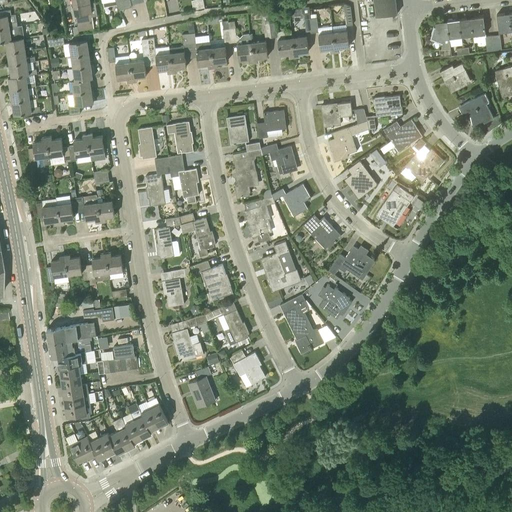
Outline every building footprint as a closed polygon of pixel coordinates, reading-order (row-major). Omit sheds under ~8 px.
[(116,0),(120,9),(132,6),(132,4),(130,0),(116,0)] [(395,0),(373,0),(376,15),(398,13),(395,0)] [(91,3),(74,6),(79,31),(94,28),(92,16),(97,15),(95,2),(91,3)] [(351,6),(344,3),(346,25),(353,24),(351,6)] [(271,37),(270,23),(269,11),(263,11),(266,37),(271,37)] [(511,31),(509,13),(497,14),(499,32),(511,31)] [(9,15),(0,16),(0,29),(11,27),(18,26),(17,21),(10,22),(9,15)] [(471,17),(473,35),(485,34),(483,16),(471,17)] [(473,35),(471,17),(459,19),(461,37),(473,35)] [(447,20),(450,38),(461,37),(459,19),(447,20)] [(450,38),(447,20),(435,22),(437,40),(450,38)] [(243,35),(241,37),(240,38),(236,34),(234,21),(228,21),(229,28),(231,42),(237,41),(239,60),(248,59),(249,62),(254,62),(251,42),(250,34),(243,35)] [(277,22),(270,23),(271,37),(278,36),(277,22)] [(331,52),(336,52),(333,32),(333,25),(318,27),(318,31),(319,34),(321,50),(330,49),(331,52)] [(24,32),(12,33),(11,27),(0,29),(0,41),(6,41),(25,38),(24,32)] [(290,57),(295,56),(292,37),(291,29),(284,30),(285,38),(278,39),(280,55),(289,54),(290,57)] [(333,32),(336,52),(341,51),(340,47),(349,46),(347,30),(333,32)] [(188,34),(190,50),(197,49),(199,65),(208,64),(208,68),(213,67),(211,47),(210,41),(196,43),(195,33),(188,34)] [(500,34),(493,35),(495,50),(502,49),(500,34)] [(292,37),(295,56),(300,56),(300,52),(309,51),(307,35),(292,37)] [(495,50),(493,35),(485,36),(487,51),(495,50)] [(50,46),(65,43),(64,37),(48,39),(50,46)] [(8,53),(26,50),(26,45),(25,38),(6,41),(8,53)] [(130,62),(132,81),(138,80),(137,77),(146,76),(145,67),(151,66),(147,38),(142,39),(144,60),(130,62)] [(147,38),(151,66),(157,65),(158,70),(167,69),(168,73),(173,72),(170,52),(169,46),(155,47),(154,38),(147,38)] [(70,43),(72,55),(89,53),(87,40),(70,43)] [(251,42),(254,62),(259,61),(259,57),(268,56),(266,40),(251,42)] [(211,47),(213,67),(218,66),(218,63),(227,61),(225,46),(211,47)] [(114,47),(107,48),(109,62),(116,62),(114,47)] [(440,57),(452,56),(451,48),(440,49),(440,57)] [(26,50),(8,53),(9,65),(28,62),(36,61),(35,56),(28,57),(26,50)] [(186,67),(185,51),(170,52),(173,72),(178,71),(177,68),(186,67)] [(89,53),(72,55),(73,68),(91,65),(89,53)] [(52,66),(56,65),(56,61),(60,61),(60,57),(51,58),(52,66)] [(41,68),(29,70),(28,62),(9,65),(11,77),(27,75),(37,73),(41,72),(41,68)] [(127,82),(132,81),(130,62),(116,63),(118,79),(127,78),(127,82)] [(452,64),(440,70),(444,79),(446,79),(452,91),(467,84),(465,79),(469,77),(462,62),(454,66),(452,64)] [(73,68),(75,80),(90,78),(93,77),(91,65),(73,68)] [(511,65),(495,70),(498,81),(499,81),(503,94),(511,91),(511,65)] [(10,90),(29,87),(37,86),(36,81),(28,82),(27,75),(11,77),(9,78),(10,90)] [(90,78),(75,80),(72,80),(74,92),(92,90),(90,78)] [(53,91),(60,90),(59,82),(52,83),(53,91)] [(29,87),(10,90),(12,102),(31,99),(39,98),(38,93),(30,94),(29,87)] [(92,90),(74,92),(76,105),(69,106),(70,114),(81,113),(80,105),(94,102),(92,90)] [(485,92),(459,105),(463,114),(467,112),(473,126),(484,121),(485,122),(494,118),(486,102),(489,101),(485,92)] [(400,94),(372,98),(373,104),(375,104),(376,116),(403,113),(402,105),(401,105),(400,94)] [(53,112),(51,98),(44,99),(46,113),(53,112)] [(31,99),(12,102),(14,115),(32,112),(32,111),(41,110),(40,106),(32,107),(31,99)] [(350,101),(322,104),(324,126),(341,124),(340,116),(352,114),(350,101)] [(266,123),(258,124),(259,138),(268,137),(267,131),(287,128),(284,109),(266,112),(266,111),(264,112),(264,115),(265,115),(266,123)] [(245,114),(227,117),(228,127),(231,127),(233,143),(249,141),(245,114)] [(367,120),(369,128),(370,128),(372,128),(375,128),(376,127),(374,115),(366,116),(367,120)] [(397,120),(384,129),(398,150),(411,142),(410,140),(421,133),(411,118),(400,126),(397,120)] [(369,128),(367,120),(333,132),(335,138),(329,140),(335,160),(349,156),(348,153),(357,150),(352,134),(369,128)] [(189,121),(167,124),(168,132),(175,132),(178,153),(194,151),(189,121)] [(152,126),(138,128),(140,143),(138,143),(140,152),(142,152),(143,158),(157,156),(152,126)] [(88,134),(91,154),(105,151),(102,136),(93,137),(93,133),(88,134)] [(69,146),(71,161),(77,160),(77,156),(91,154),(88,134),(82,135),(83,139),(74,140),(75,145),(69,146)] [(51,163),(71,161),(69,146),(63,147),(61,138),(52,139),(52,136),(47,137),(51,163)] [(51,163),(47,137),(42,137),(42,141),(33,142),(34,147),(28,148),(30,166),(37,165),(37,166),(46,165),(46,164),(49,163),(51,163)] [(248,151),(261,148),(261,147),(260,142),(246,144),(248,151)] [(261,148),(263,154),(270,152),(272,160),(276,159),(280,174),(297,169),(294,157),(295,157),(291,145),(279,149),(277,143),(261,147),(261,148)] [(261,148),(248,151),(234,154),(238,174),(237,174),(240,188),(236,189),(238,197),(251,194),(250,191),(251,191),(250,186),(260,184),(255,156),(263,154),(261,148)] [(381,155),(377,148),(370,153),(375,160),(381,155)] [(444,160),(431,148),(421,158),(415,153),(404,165),(422,181),(433,169),(434,171),(444,160)] [(182,154),(169,156),(170,164),(183,162),(182,154)] [(170,164),(169,156),(155,158),(156,166),(170,164)] [(351,173),(347,176),(350,180),(347,182),(359,198),(378,183),(360,159),(348,168),(351,173)] [(170,164),(171,172),(172,175),(172,176),(179,175),(184,197),(187,196),(188,203),(197,201),(195,195),(199,194),(196,178),(199,177),(197,168),(185,170),(183,162),(170,164)] [(170,164),(156,166),(157,174),(146,176),(150,205),(166,203),(162,173),(166,173),(171,172),(170,164)] [(94,178),(109,175),(108,169),(94,172),(94,178)] [(109,175),(94,178),(95,184),(110,182),(109,175)] [(392,189),(397,182),(392,180),(388,186),(392,189)] [(291,196),(285,200),(294,216),(308,208),(304,201),(308,198),(309,199),(311,198),(310,197),(311,197),(303,183),(288,191),(291,196)] [(272,196),(274,200),(286,193),(283,187),(272,194),(272,196)] [(272,194),(270,188),(268,189),(266,190),(265,191),(264,193),(264,196),(264,198),(272,196),(272,194)] [(385,220),(393,226),(410,201),(393,189),(377,212),(386,219),(385,220)] [(77,197),(79,211),(85,210),(86,220),(95,218),(96,222),(101,221),(98,202),(97,194),(77,197)] [(274,200),(272,196),(264,198),(245,202),(247,209),(245,210),(249,225),(250,224),(254,236),(258,235),(269,232),(275,230),(276,228),(273,219),(271,218),(267,204),(275,202),(274,200)] [(79,211),(77,197),(71,198),(71,202),(57,204),(60,223),(65,222),(65,219),(74,218),(73,212),(79,211)] [(98,202),(101,221),(106,220),(106,217),(115,215),(112,200),(98,202)] [(60,223),(57,204),(43,206),(43,202),(36,203),(38,218),(45,217),(45,222),(55,221),(55,224),(60,223)] [(180,216),(181,224),(183,232),(195,229),(201,249),(199,250),(200,256),(208,254),(207,248),(215,246),(213,240),(215,239),(212,231),(210,231),(206,217),(195,220),(193,212),(180,216)] [(315,214),(303,225),(316,239),(318,236),(329,248),(335,242),(337,241),(336,240),(340,236),(332,226),(332,225),(324,216),(320,219),(315,214)] [(170,226),(181,224),(180,216),(167,218),(168,226),(170,226)] [(159,251),(160,258),(179,255),(180,253),(179,243),(177,241),(173,242),(170,226),(168,226),(156,228),(158,242),(156,243),(157,252),(159,251)] [(262,258),(267,273),(266,273),(273,291),(286,286),(285,285),(300,280),(296,270),(285,274),(282,267),(278,255),(289,251),(285,240),(273,245),(276,253),(262,258)] [(338,255),(329,270),(335,274),(341,264),(348,269),(351,264),(365,274),(375,260),(361,251),(361,250),(353,245),(344,259),(338,255)] [(93,264),(87,265),(89,279),(90,279),(91,284),(97,283),(96,280),(110,278),(109,272),(106,252),(101,253),(102,257),(92,258),(93,264)] [(106,252),(109,272),(123,270),(121,254),(112,255),(111,252),(106,252)] [(89,279),(87,265),(81,265),(80,256),(71,258),(70,254),(65,255),(68,274),(82,272),(83,280),(89,279)] [(54,276),(68,274),(65,255),(60,256),(61,259),(51,261),(52,266),(46,267),(48,281),(54,280),(54,276)] [(197,273),(201,271),(207,288),(213,286),(217,297),(232,292),(222,264),(210,268),(208,261),(195,265),(197,273)] [(172,278),(162,280),(164,290),(166,289),(169,306),(184,303),(180,277),(186,276),(184,268),(171,271),(172,278)] [(339,277),(335,274),(329,270),(324,275),(335,282),(339,277)] [(310,273),(304,277),(308,284),(314,281),(310,273)] [(324,286),(318,294),(331,303),(326,310),(337,318),(340,313),(343,315),(352,301),(349,299),(350,297),(335,286),(334,288),(327,284),(325,287),(324,286)] [(126,288),(112,291),(113,297),(127,295),(126,288)] [(64,299),(57,297),(55,305),(61,307),(64,299)] [(83,308),(94,306),(93,300),(81,297),(83,308)] [(94,306),(94,307),(101,306),(100,299),(93,300),(94,306)] [(113,304),(101,306),(94,307),(94,306),(83,308),(85,316),(102,313),(103,320),(115,318),(113,304)] [(223,306),(204,314),(207,321),(213,319),(224,314),(229,328),(225,330),(231,344),(249,336),(246,330),(248,330),(244,322),(243,322),(237,309),(225,314),(223,306)] [(301,310),(286,317),(297,339),(295,340),(301,353),(312,347),(311,344),(322,338),(318,329),(313,332),(301,310)] [(207,321),(204,314),(195,317),(182,321),(184,329),(172,332),(180,361),(204,354),(200,341),(192,344),(187,328),(197,325),(207,321)] [(49,342),(90,336),(87,322),(47,329),(49,342)] [(90,336),(49,342),(52,356),(58,355),(81,352),(92,350),(90,336)] [(136,356),(134,344),(115,346),(117,358),(120,358),(125,357),(131,356),(136,356)] [(221,358),(228,355),(224,349),(218,352),(221,358)] [(242,349),(230,356),(240,375),(246,372),(252,384),(266,376),(258,361),(260,360),(255,351),(246,356),(242,349)] [(79,364),(83,363),(81,352),(58,355),(59,367),(79,364)] [(210,363),(220,361),(217,352),(207,355),(210,363)] [(225,367),(231,364),(228,359),(222,362),(225,367)] [(59,367),(61,377),(81,374),(79,364),(59,367)] [(198,378),(189,382),(192,391),(195,390),(201,406),(215,400),(206,375),(211,373),(208,366),(195,371),(198,378)] [(81,374),(61,377),(62,387),(82,384),(81,374)] [(82,384),(62,387),(64,397),(84,393),(82,384)] [(107,404),(114,402),(109,388),(105,389),(107,404)] [(89,393),(84,393),(64,397),(65,407),(90,403),(89,393)] [(90,403),(65,407),(67,417),(81,414),(82,418),(90,417),(90,413),(92,412),(90,403)] [(150,408),(159,425),(168,421),(159,403),(150,408)] [(142,412),(143,415),(150,430),(159,425),(150,408),(142,412)] [(134,419),(143,437),(152,432),(150,430),(143,415),(134,419)] [(64,425),(67,433),(76,430),(78,435),(87,432),(82,419),(64,425)] [(125,423),(127,426),(134,441),(143,437),(134,419),(125,423)] [(118,430),(127,448),(135,444),(134,441),(127,426),(118,430)] [(118,430),(109,435),(116,450),(118,453),(127,448),(118,430)] [(99,436),(108,454),(116,450),(109,435),(108,432),(99,436)] [(78,440),(87,457),(96,453),(90,441),(87,435),(78,440)] [(90,441),(96,453),(98,459),(108,454),(99,436),(90,441)] [(87,457),(78,440),(69,445),(78,462),(87,457)]
